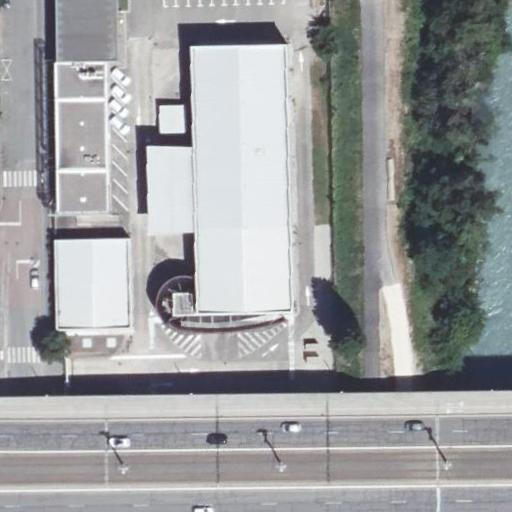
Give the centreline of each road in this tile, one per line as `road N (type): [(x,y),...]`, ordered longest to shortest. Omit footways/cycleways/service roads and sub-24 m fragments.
road 1 (secondary): [(0,511),(511,506)]
road 2 (secondary): [(511,436),(0,438)]
road 3 (residential): [(24,511),(21,243)]
road 4 (residential): [(21,243),(17,0)]
